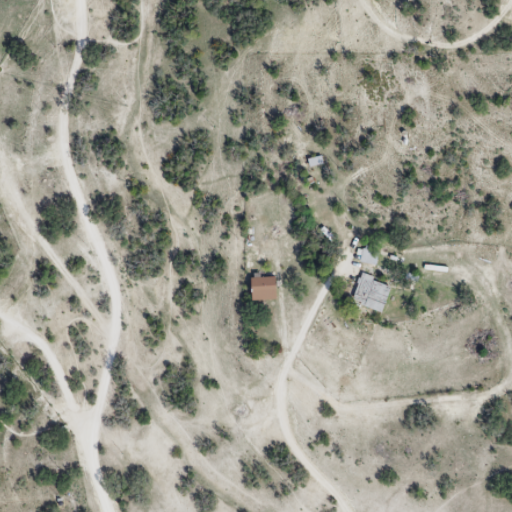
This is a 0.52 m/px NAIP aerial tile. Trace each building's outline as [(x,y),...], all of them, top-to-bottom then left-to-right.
[(308,160),(310,167),(322,163),(320,156),(308,160)] [(355,261),(374,264),(376,251),(358,247),(355,261)] [(245,267),(256,267),(256,250),(246,250),(245,267)] [(456,266),(421,260),(420,270),(455,277),(456,266)] [(381,312),(391,286),(360,274),(350,301),(381,312)] [(276,300),(276,277),(251,277),(251,300),(276,300)]
